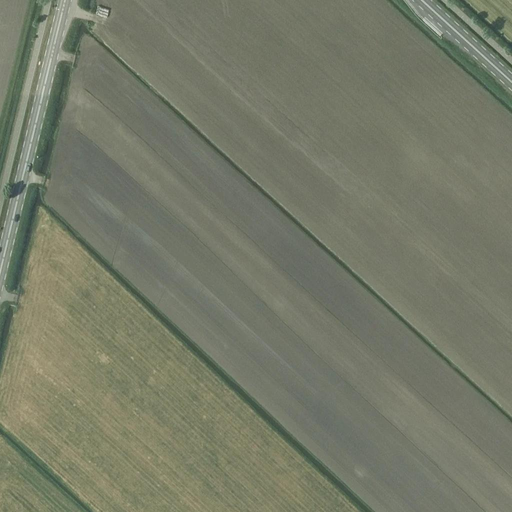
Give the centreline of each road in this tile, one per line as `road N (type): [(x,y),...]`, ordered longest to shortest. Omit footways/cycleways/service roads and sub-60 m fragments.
road 1 (secondary): [(0,268),(67,0)]
road 2 (secondary): [(511,83),(420,0)]
